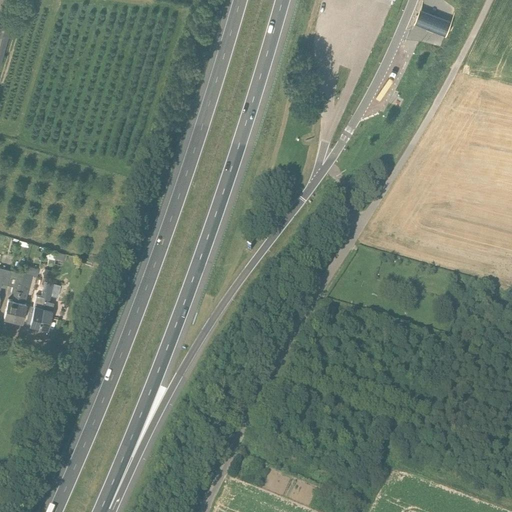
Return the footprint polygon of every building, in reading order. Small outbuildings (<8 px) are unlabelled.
[(421,10),(414,25),(446,38),(452,23),(421,10)] [(0,62),(10,27),(0,24),(0,62)] [(344,64),(347,65),(353,44),(349,43),(344,64)] [(82,259),(75,257),(73,264),(80,266),(82,259)] [(0,267),(0,297),(0,296),(0,288),(1,283),(7,285),(11,270),(0,267)] [(4,318),(13,320),(24,274),(11,270),(8,284),(13,285),(11,291),(15,292),(13,300),(8,299),(4,318)] [(32,275),(25,271),(24,274),(13,320),(22,322),(26,304),(25,304),(32,275)] [(39,326),(49,282),(44,281),(40,297),(36,296),(33,306),(34,307),(33,313),(30,312),(29,315),(32,316),(30,324),(39,326)] [(47,328),(52,309),(48,308),(51,296),(57,297),(60,285),(49,282),(39,326),(47,328)]
